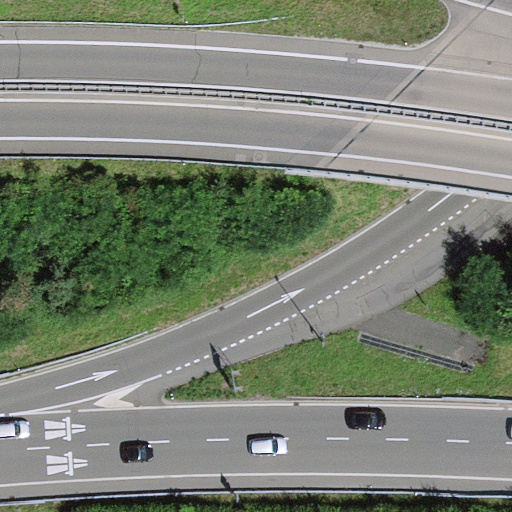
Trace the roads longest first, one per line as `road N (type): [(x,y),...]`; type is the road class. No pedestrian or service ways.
road 1 (primary): [(0,419),(326,279),(511,141)]
road 2 (motorway): [(0,118),(231,123),(511,156)]
road 3 (motorway): [(0,449),(252,437),(511,441)]
road 4 (motorway): [(511,98),(186,63)]
road 5 (primary): [(186,63),(0,60)]
